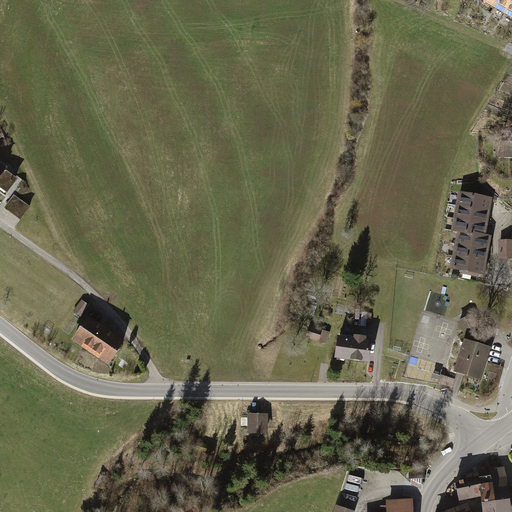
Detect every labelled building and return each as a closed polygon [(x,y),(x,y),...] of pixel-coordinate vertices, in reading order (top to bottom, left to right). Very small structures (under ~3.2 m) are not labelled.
[(479,0),(479,1),(494,10),(499,0),(479,0)] [(511,0),(499,0),(494,10),(504,16),(511,1),(511,0)] [(511,143),(498,143),(497,158),(511,158),(511,143)] [(0,168),(0,194),(7,200),(20,184),(0,168)] [(455,203),(490,210),(492,197),(458,190),(455,203)] [(32,213),(15,200),(5,214),(22,226),(32,213)] [(452,216),(487,223),(490,210),(455,203),(452,216)] [(470,231),(485,234),(487,223),(452,216),(450,231),(456,232),(469,235),(470,231)] [(456,232),(454,243),(488,250),(491,235),(485,234),(470,231),(469,235),(456,232)] [(511,239),(498,239),(498,259),(511,258),(511,239)] [(454,243),(451,255),(486,262),(488,250),(454,243)] [(451,255),(449,268),(483,275),(486,262),(451,255)] [(89,305),(82,300),(73,311),(81,317),(89,305)] [(346,308),(331,306),(330,315),(344,317),(346,308)] [(87,315),(70,340),(108,365),(124,340),(87,315)] [(487,355),(489,349),(486,348),(488,339),(483,337),(477,326),(471,316),(459,322),(468,338),(467,341),(465,341),(456,372),(480,379),(487,355)] [(318,330),(306,326),(302,338),(314,343),(318,330)] [(344,340),(327,339),(325,360),(363,364),(364,342),(355,342),(356,337),(344,336),(344,340)] [(499,368),(491,366),(488,377),(496,380),(499,368)] [(452,379),(441,376),(439,382),(450,385),(452,379)] [(268,413),(248,413),(247,433),(268,433),(268,413)] [(424,486),(424,469),(411,469),(410,485),(424,486)] [(491,471),(493,484),(497,511),(511,511),(511,491),(505,492),(502,470),(491,471)] [(478,474),(456,479),(460,500),(482,496),(480,485),(478,474)] [(480,485),(482,496),(484,511),(497,511),(493,484),(480,485)] [(412,511),(413,502),(388,502),(388,511),(412,511)] [(467,502),(440,511),(471,511),(470,507),(469,507),(467,502)]
